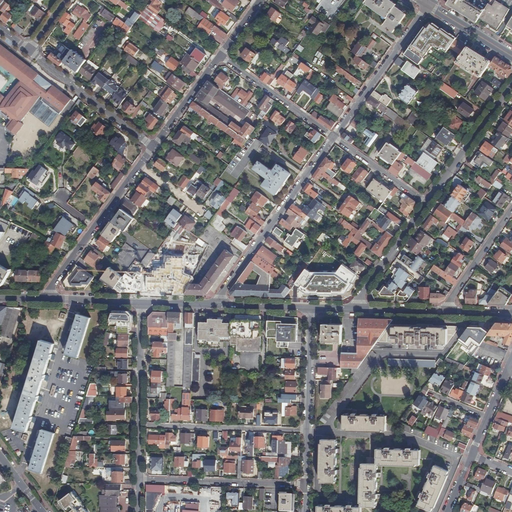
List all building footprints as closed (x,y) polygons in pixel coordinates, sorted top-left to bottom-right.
[(7,0),(5,0),(0,7),(0,8),(1,9),(0,9),(0,11),(4,14),(11,5),(6,2),(7,0)] [(158,0),(151,0),(152,0),(153,1),(151,4),(152,4),(150,7),(158,14),(161,10),(159,8),(161,7),(158,5),(160,2),(158,0)] [(216,0),(207,0),(207,1),(217,8),(222,12),(225,8),(222,6),(221,5),(222,4),(216,0)] [(238,8),(227,0),(223,5),(233,12),(235,9),(236,10),(237,9),(238,8)] [(237,0),(226,0),(227,0),(238,8),(239,8),(238,6),(240,2),(237,0)] [(386,19),(396,5),(393,3),(394,2),(390,0),(367,0),(365,3),(386,19)] [(449,0),(447,4),(457,10),(476,23),(479,18),(484,10),(483,9),(482,10),(465,0),(449,0)] [(484,10),(479,18),(497,29),(509,9),(496,0),(492,6),(488,3),(484,10)] [(396,5),(386,19),(388,20),(384,26),(389,30),(388,31),(390,32),(391,31),(393,33),(410,9),(399,2),(397,4),(396,5)] [(121,6),(120,8),(125,12),(129,6),(124,3),(121,6)] [(47,15),(33,4),(28,11),(42,21),(47,15)] [(4,14),(0,19),(6,24),(12,15),(8,12),(9,10),(10,10),(13,7),(11,5),(4,14)] [(85,22),(87,23),(92,16),(88,14),(89,13),(83,8),(82,10),(78,6),(74,12),(82,18),(85,20),(83,22),(84,22),(85,22)] [(147,7),(141,15),(139,18),(158,32),(166,21),(147,7)] [(281,14),(271,7),(269,10),(270,11),(267,16),(275,22),(281,14)] [(116,16),(106,9),(102,15),(111,22),(116,16)] [(128,20),(126,24),(132,28),(132,27),(139,18),(141,15),(137,12),(130,21),(128,20)] [(223,13),(222,12),(217,19),(219,22),(218,24),(222,27),(223,24),(225,26),(231,18),(226,15),(223,13)] [(226,15),(231,18),(237,23),(239,20),(231,14),(230,14),(228,12),(226,15)] [(65,31),(70,34),(76,25),(69,20),(72,16),(67,13),(61,21),(68,26),(67,28),(65,31)] [(200,15),(199,17),(201,19),(202,18),(204,20),(198,29),(209,37),(213,31),(225,39),(228,35),(209,21),(200,15)] [(265,20),(258,15),(256,18),(262,23),(265,20)] [(299,27),(285,17),(280,25),(294,34),(299,27)] [(325,31),(330,25),(325,21),(323,23),(313,17),(310,21),(314,24),(310,29),(318,35),(322,29),(325,31)] [(126,24),(118,18),(113,24),(127,34),(132,28),(126,24)] [(450,48),(456,40),(458,36),(433,21),(429,27),(426,25),(405,55),(420,65),(434,46),(439,50),(440,48),(447,52),(450,48)] [(74,36),(79,40),(90,26),(87,23),(85,22),(84,22),(74,36)] [(23,30),(17,26),(14,29),(20,34),(23,30)] [(347,33),(345,32),(344,31),(337,42),(340,44),(347,33)] [(118,47),(124,38),(123,37),(122,37),(116,45),(118,47)] [(218,48),(220,45),(209,37),(207,40),(218,48)] [(286,47),(290,42),(282,37),(280,41),(279,40),(278,40),(277,41),(274,38),(271,42),(276,46),(277,46),(278,47),(278,48),(279,49),(280,50),(281,49),(286,53),(289,49),(286,47)] [(126,40),(124,38),(118,47),(120,48),(126,40)] [(461,56),(467,48),(456,40),(450,48),(461,56)] [(368,48),(365,46),(360,42),(352,53),(356,55),(361,59),(368,48)] [(139,49),(131,43),(128,46),(127,45),(125,49),(126,49),(126,50),(134,56),(139,49)] [(0,112),(11,120),(10,121),(5,127),(16,135),(21,129),(24,125),(18,121),(27,110),(37,97),(39,94),(39,95),(49,102),(48,103),(47,105),(59,115),(61,113),(71,100),(61,92),(60,92),(56,90),(52,89),(48,86),(47,85),(44,84),(42,81),(39,79),(38,78),(37,77),(33,72),(31,69),(28,66),(27,66),(26,64),(24,63),(23,63),(21,61),(21,62),(19,61),(20,60),(19,59),(17,58),(15,57),(13,56),(12,55),(12,54),(11,53),(10,52),(8,51),(6,50),(4,50),(5,49),(5,48),(3,47),(1,45),(0,44),(0,63),(3,65),(15,75),(21,79),(6,98),(0,94),(0,112)] [(72,51),(64,46),(56,56),(64,62),(72,51)] [(242,55),(252,62),(257,55),(247,48),(242,55)] [(489,66),(491,63),(467,48),(461,56),(456,62),(481,78),(481,77),(489,66)] [(192,57),(201,63),(207,55),(199,49),(195,56),(193,55),(192,57)] [(73,50),(72,51),(64,62),(75,70),(84,58),(73,50)] [(173,57),(165,51),(164,53),(167,56),(168,56),(171,58),(166,65),(175,71),(180,64),(172,58),(173,57)] [(321,60),(324,55),(319,51),(315,56),(321,60)] [(257,55),(252,62),(256,65),(263,54),(259,52),(257,55)] [(64,62),(56,56),(52,53),(49,57),(61,66),(64,62)] [(138,65),(140,63),(129,55),(128,58),(138,65)] [(194,72),(201,63),(192,57),(189,55),(183,64),(193,71),(194,72)] [(292,55),(288,61),(292,63),(293,62),(300,67),(303,63),(298,59),(292,55)] [(366,70),(370,65),(361,59),(356,55),(355,57),(356,58),(354,61),(366,70)] [(505,63),(495,57),(491,63),(489,66),(497,71),(496,72),(497,73),(498,72),(500,73),(499,74),(500,75),(501,74),(508,78),(511,72),(511,69),(511,67),(505,63)] [(84,58),(75,70),(78,73),(87,60),(84,58)] [(407,63),(399,58),(395,63),(403,69),(402,70),(415,79),(421,71),(408,61),(407,63)] [(86,63),(97,71),(99,68),(89,60),(86,63)] [(161,73),(165,68),(161,65),(157,62),(155,61),(151,66),(161,73)] [(86,63),(80,72),(90,79),(97,71),(86,63)] [(303,63),(300,67),(294,74),(298,77),(301,72),(302,72),(304,70),(307,72),(308,71),(310,72),(312,69),(303,63)] [(359,83),(360,82),(356,79),(346,71),(337,65),(336,66),(338,67),(336,70),(356,84),(358,82),(359,83)] [(346,71),(356,79),(358,76),(348,68),(346,71)] [(61,92),(49,82),(31,69),(33,72),(37,77),(38,78),(39,79),(42,81),(44,84),(47,85),(48,86),(52,89),(56,90),(60,92),(61,92)] [(261,74),(258,77),(263,81),(270,86),(272,83),(281,71),(278,69),(271,78),(272,77),(265,73),(263,76),(262,75),(261,74)] [(313,70),(305,80),(308,82),(315,72),(313,70)] [(441,74),(435,70),(434,71),(432,74),(437,79),(441,74)] [(99,73),(92,82),(96,86),(98,84),(100,85),(104,88),(110,81),(99,73)] [(217,87),(221,90),(229,79),(222,73),(216,81),(219,84),(217,87)] [(180,90),(185,83),(174,74),(168,82),(180,90)] [(278,82),(285,87),(290,80),(283,75),(282,77),(279,80),(278,82)] [(139,82),(139,81),(135,78),(126,90),(130,93),(136,86),(139,82)] [(112,79),(110,81),(104,88),(108,91),(110,92),(111,93),(114,96),(121,87),(116,84),(117,83),(116,82),(116,81),(114,79),(112,79)] [(290,80),(285,87),(292,92),(297,85),(295,83),(296,82),(295,81),(294,82),(290,80)] [(305,80),(298,91),(301,93),(304,88),(306,88),(309,90),(307,92),(310,94),(310,93),(313,95),(312,96),(315,99),(319,93),(314,89),(316,87),(308,82),(305,80)] [(500,88),(503,85),(494,80),(492,83),(500,88)] [(239,133),(248,140),(251,135),(263,120),(244,107),(231,97),(221,90),(217,87),(210,81),(203,91),(195,102),(204,108),(212,114),(221,121),(230,127),(239,133)] [(486,100),(493,89),(483,82),(475,92),(486,100)] [(454,99),(458,93),(444,83),(440,89),(454,99)] [(409,105),(419,91),(408,84),(399,97),(409,105)] [(163,91),(174,100),(177,96),(174,93),(175,92),(167,86),(163,91)] [(231,97),(244,107),(254,94),(250,91),(248,94),(242,90),(241,91),(238,88),(231,97)] [(171,104),(174,100),(163,91),(159,96),(167,102),(168,101),(171,104)] [(382,97),(374,91),(371,96),(387,107),(392,100),(388,97),(388,96),(386,95),(385,95),(384,96),(383,95),(382,97)] [(118,103),(114,108),(117,110),(121,105),(120,104),(127,96),(123,93),(121,95),(118,93),(115,96),(116,97),(114,100),(118,103)] [(315,99),(314,100),(319,103),(324,96),(319,93),(315,99)] [(37,97),(27,110),(49,128),(59,115),(47,105),(48,103),(49,102),(39,95),(39,94),(37,97)] [(335,95),(331,101),(332,102),(345,111),(348,107),(341,102),(342,100),(335,95)] [(267,113),(273,106),(268,103),(271,99),(269,97),(267,96),(259,107),(267,113)] [(387,107),(371,96),(367,101),(377,109),(378,108),(386,113),(389,109),(387,107)] [(161,116),(169,105),(163,100),(154,111),(161,116)] [(123,109),(131,114),(136,108),(129,102),(128,102),(127,101),(122,107),(123,108),(123,109)] [(204,108),(195,102),(190,109),(193,111),(195,109),(200,113),(204,108)] [(327,108),(340,118),(341,116),(345,111),(332,102),(327,108)] [(468,107),(468,106),(464,103),(458,111),(469,118),(474,111),(468,107)] [(134,118),(143,107),(140,105),(131,116),(134,118)] [(212,114),(204,108),(200,113),(203,115),(209,119),(212,114)] [(389,109),(386,113),(385,114),(393,120),(394,121),(398,116),(389,109)] [(87,119),(77,111),(72,118),(81,126),(82,126),(87,119)] [(282,126),(286,120),(280,115),(280,114),(277,111),(271,118),(282,126)] [(314,111),(312,115),(332,129),(334,126),(336,123),(332,120),(330,123),(329,122),(329,121),(328,120),(328,121),(314,111)] [(383,118),(383,117),(377,112),(374,117),(380,121),(383,118)] [(412,125),(419,116),(414,112),(407,121),(412,125)] [(154,127),(159,121),(148,113),(145,117),(147,119),(148,121),(150,123),(147,125),(150,127),(150,128),(151,129),(153,129),(154,128),(154,127)] [(221,121),(212,114),(209,119),(207,122),(211,125),(213,122),(218,126),(221,121)] [(393,120),(385,114),(383,117),(383,118),(391,124),(393,120)] [(412,126),(398,116),(394,121),(408,131),(412,126)] [(449,126),(457,132),(464,122),(455,116),(449,126)] [(511,125),(505,120),(499,116),(496,120),(503,125),(498,131),(499,131),(507,137),(511,131),(511,125)] [(364,125),(355,118),(350,125),(359,131),(364,125)] [(270,144),(280,130),(279,129),(268,121),(267,120),(264,124),(269,128),(262,138),(270,144)] [(227,132),(230,127),(221,121),(218,126),(227,132)] [(294,135),(298,129),(299,128),(294,125),(295,124),(291,121),(286,129),(294,135)] [(302,131),(307,125),(303,122),(299,128),(298,129),(302,131)] [(100,123),(97,126),(96,128),(94,126),(91,130),(101,137),(108,129),(100,123)] [(189,129),(185,126),(182,131),(192,139),(194,140),(198,136),(198,135),(189,129)] [(236,138),(239,133),(230,127),(227,132),(236,138)] [(316,143),(322,135),(312,127),(306,136),(316,143)] [(369,136),(373,132),(368,128),(364,133),(369,136)] [(79,130),(74,136),(78,139),(83,132),(79,130)] [(446,146),(453,136),(445,130),(438,140),(446,146)] [(182,131),(181,131),(174,140),(180,145),(183,141),(188,144),(192,139),(182,131)] [(507,137),(499,131),(495,136),(496,137),(497,138),(496,140),(495,139),(492,143),(501,150),(506,144),(510,139),(507,137)] [(56,143),(63,149),(66,146),(71,150),(76,143),(70,139),(71,138),(64,133),(63,134),(59,132),(55,138),(58,140),(56,143)] [(374,133),(373,132),(369,136),(365,143),(371,147),(379,136),(374,133)] [(242,148),(248,140),(239,133),(236,138),(233,141),(242,148)] [(353,139),(344,133),(342,137),(352,144),(355,139),(354,138),(353,139)] [(119,151),(125,143),(123,142),(124,141),(120,138),(120,140),(116,137),(110,144),(119,151)] [(260,141),(268,147),(270,144),(262,138),(260,141)] [(437,158),(444,148),(433,141),(426,151),(437,158)] [(493,158),(496,153),(492,150),(494,147),(487,142),(481,150),(493,158)] [(379,155),(393,165),(402,153),(388,143),(379,155)] [(314,154),(319,147),(316,145),(314,146),(312,149),(310,148),(309,150),(310,151),(314,154)] [(310,151),(309,150),(303,146),(294,159),(301,164),(310,151)] [(167,159),(178,167),(185,157),(174,150),(167,159)] [(192,153),(189,157),(200,164),(202,161),(192,153)] [(393,165),(389,171),(397,176),(404,167),(398,162),(400,159),(402,161),(405,156),(408,158),(407,161),(413,166),(411,168),(428,180),(433,174),(430,172),(418,164),(402,153),(393,165)] [(494,161),(482,153),(479,157),(477,156),(471,163),(485,174),(494,161)] [(418,164),(430,172),(437,162),(426,154),(418,164)] [(126,160),(119,155),(112,165),(119,170),(126,160)] [(169,164),(161,158),(156,165),(164,171),(169,164)] [(333,162),(327,158),(319,168),(326,173),(328,169),(330,171),(334,164),(332,163),(333,162)] [(351,173),(357,165),(349,159),(347,161),(342,167),(351,173)] [(276,194),(291,174),(278,165),(273,172),(260,162),(255,169),(268,179),(264,186),(276,194)] [(35,171),(34,170),(28,178),(40,186),(43,183),(41,181),(46,174),(48,175),(50,172),(40,164),(35,171)] [(95,167),(87,176),(93,180),(100,171),(95,167)] [(360,185),(369,173),(360,167),(353,176),(354,177),(352,179),(360,185)] [(0,168),(0,169),(5,170),(5,172),(8,172),(13,172),(13,177),(21,177),(21,176),(24,176),(29,169),(11,169),(0,168)] [(338,186),(340,183),(334,178),(326,173),(319,168),(316,172),(315,174),(320,178),(322,175),(338,186)] [(491,182),(493,183),(502,170),(499,168),(491,179),(493,180),(491,182)] [(511,180),(511,174),(504,170),(503,172),(511,178),(511,180),(511,181),(511,180)] [(111,187),(115,189),(125,175),(122,172),(111,187)] [(177,186),(184,191),(191,180),(185,175),(177,186)] [(463,181),(456,176),(453,180),(460,185),(463,181)] [(493,185),(480,176),(477,179),(482,183),(480,185),(483,187),(485,185),(490,189),(493,185)] [(147,178),(142,184),(152,191),(155,193),(159,187),(147,178)] [(385,202),(390,195),(392,191),(375,179),(368,189),(385,202)] [(460,185),(453,180),(450,184),(458,189),(453,196),(461,202),(464,204),(471,193),(460,185)] [(496,180),(493,185),(498,189),(501,184),(496,180)] [(191,195),(194,197),(197,194),(203,185),(198,181),(195,184),(194,183),(188,191),(191,193),(191,195)] [(100,198),(106,202),(109,197),(112,193),(106,189),(108,186),(108,185),(105,182),(102,186),(97,182),(93,188),(97,192),(95,195),(99,199),(100,198)] [(313,186),(309,183),(306,186),(304,190),(316,199),(328,207),(329,208),(330,206),(317,197),(319,195),(311,189),(313,186)] [(344,191),(347,188),(343,185),(340,183),(338,186),(344,191)] [(152,191),(142,184),(138,190),(139,191),(147,197),(148,197),(152,191)] [(204,185),(197,194),(204,199),(211,190),(204,185)] [(26,187),(23,190),(26,191),(31,194),(30,195),(33,197),(36,194),(26,187)] [(393,197),(398,190),(395,187),(392,191),(390,195),(393,197)] [(227,199),(231,202),(232,203),(240,192),(235,188),(234,189),(228,199),(227,199)] [(8,199),(13,192),(6,189),(4,197),(8,199)] [(39,208),(42,203),(33,197),(30,195),(31,194),(26,191),(23,190),(19,196),(21,197),(19,200),(24,203),(26,201),(30,204),(28,206),(33,209),(36,205),(39,208)] [(485,197),(487,193),(484,190),(479,198),(482,200),(485,197)] [(139,191),(132,201),(140,207),(147,197),(139,191)] [(509,196),(501,191),(493,203),(501,208),(509,196)] [(262,208),(268,199),(258,192),(252,200),(262,208)] [(217,193),(215,196),(210,202),(212,203),(211,204),(212,205),(218,209),(219,207),(220,208),(221,206),(221,205),(222,206),(225,202),(222,199),(224,197),(219,194),(217,193)] [(407,196),(404,194),(402,197),(403,198),(401,202),(403,204),(401,207),(405,210),(403,213),(408,217),(416,206),(415,202),(407,196)] [(173,206),(177,200),(172,196),(167,202),(173,206)] [(350,196),(345,203),(354,210),(355,210),(360,203),(350,196)] [(461,202),(453,196),(449,201),(447,200),(445,203),(447,204),(445,206),(454,212),(461,202)] [(14,207),(19,200),(15,197),(10,204),(14,207)] [(221,208),(225,211),(231,202),(227,199),(225,202),(222,206),(221,208)] [(328,207),(316,199),(310,207),(318,213),(321,209),(324,212),(328,207)] [(130,213),(132,210),(133,209),(134,210),(135,208),(134,207),(135,206),(127,201),(122,208),(130,213)] [(494,213),(497,209),(487,202),(479,213),(488,219),(493,213),(494,213)] [(254,219),(263,226),(265,222),(261,219),(260,218),(258,215),(259,213),(261,210),(262,209),(254,203),(247,212),(255,218),(254,219)] [(296,204),(294,203),(290,208),(304,218),(307,214),(295,205),(296,204)] [(354,210),(345,203),(340,210),(349,217),(354,210)] [(373,211),(375,208),(370,204),(370,205),(367,203),(365,205),(368,207),(367,208),(373,211)] [(401,226),(404,223),(387,211),(388,208),(383,204),(378,210),(379,211),(401,226)] [(454,212),(445,206),(442,204),(434,215),(441,220),(446,223),(450,217),(454,212)] [(310,207),(308,206),(305,209),(306,211),(310,214),(309,215),(314,219),(318,213),(310,207)] [(216,215),(212,221),(209,224),(226,236),(231,230),(226,227),(227,226),(222,222),(224,218),(222,217),(226,212),(225,211),(221,208),(216,215)] [(304,218),(290,208),(287,213),(291,215),(290,217),(293,220),(290,224),(296,228),(297,228),(297,227),(304,218)] [(373,220),(379,211),(378,210),(375,208),(373,211),(368,218),(372,221),(373,221),(374,220),(373,220)] [(135,218),(122,209),(113,222),(123,229),(125,231),(135,218)] [(474,211),(471,209),(463,219),(466,222),(473,213),(474,211)] [(168,217),(172,220),(173,221),(174,222),(180,215),(173,210),(168,217)] [(211,212),(209,210),(205,216),(212,221),(216,215),(211,212)] [(463,219),(454,212),(450,217),(461,224),(456,231),(458,233),(460,230),(463,226),(466,222),(463,219)] [(473,213),(466,222),(463,226),(468,230),(478,216),(473,213)] [(196,223),(184,214),(183,214),(177,222),(178,223),(190,232),(196,223)] [(12,222),(0,216),(0,232),(6,232),(12,222)] [(424,228),(423,229),(427,231),(434,222),(436,224),(439,221),(432,216),(423,227),(424,228)] [(388,245),(394,237),(392,235),(387,232),(379,244),(377,243),(374,248),(372,247),(373,246),(361,237),(370,223),(372,221),(368,218),(367,219),(361,228),(359,230),(354,237),(367,246),(366,247),(367,247),(379,256),(388,245)] [(290,224),(283,219),(280,223),(291,231),(293,228),(295,229),(296,228),(290,224)] [(247,227),(256,234),(260,230),(262,227),(252,220),(247,227)] [(352,225),(345,220),(341,224),(347,228),(353,231),(349,236),(348,236),(346,238),(347,238),(343,244),(347,247),(352,240),(354,237),(359,230),(355,227),(352,225)] [(123,229),(113,222),(111,225),(120,232),(123,229)] [(386,231),(382,228),(376,224),(375,223),(373,226),(384,233),(386,231)] [(111,225),(103,235),(113,242),(118,236),(119,236),(121,233),(120,232),(111,225)] [(458,233),(456,231),(449,226),(444,234),(450,238),(452,235),(453,236),(451,240),(452,241),(458,233)] [(235,242),(245,250),(248,247),(241,242),(244,238),(245,239),(247,237),(245,237),(248,233),(240,227),(233,236),(237,239),(235,242)] [(292,238),(277,227),(273,232),(286,241),(286,240),(289,242),(292,238)] [(308,235),(297,227),(297,228),(297,229),(307,236),(308,235)] [(176,235),(171,241),(180,247),(188,236),(177,229),(174,234),(176,235)] [(308,237),(307,236),(297,229),(294,233),(305,241),(308,237)] [(328,238),(329,237),(321,231),(316,238),(319,240),(317,243),(322,247),(328,238)] [(431,237),(422,231),(415,240),(424,246),(425,247),(431,237)] [(36,234),(34,233),(28,242),(30,244),(33,238),(36,240),(39,236),(36,234)] [(68,237),(59,233),(54,241),(49,238),(47,241),(56,246),(60,249),(68,237)] [(100,249),(104,251),(108,246),(110,242),(103,236),(97,244),(102,247),(100,249)] [(285,247),(270,237),(266,241),(282,252),(285,247)] [(354,237),(352,240),(360,246),(355,253),(360,257),(367,247),(366,247),(367,246),(354,237)] [(415,240),(411,237),(408,241),(407,243),(412,247),(410,250),(417,255),(424,246),(415,240)] [(462,247),(468,252),(470,249),(472,249),(474,246),(472,244),(474,242),(468,238),(462,247)] [(507,238),(504,243),(501,247),(511,253),(511,252),(511,241),(510,240),(507,238)] [(56,246),(47,241),(45,239),(40,248),(51,254),(56,246)] [(198,239),(195,244),(207,249),(209,244),(198,239)] [(121,249),(133,256),(136,250),(125,243),(121,249)] [(278,256),(263,246),(259,252),(257,255),(271,265),(273,262),(278,256)] [(105,256),(96,249),(94,252),(92,251),(85,261),(95,269),(96,268),(99,264),(96,261),(99,257),(102,259),(105,256)] [(156,254),(151,250),(141,263),(147,267),(156,254)] [(191,284),(186,294),(198,295),(206,295),(208,294),(225,270),(235,256),(227,250),(202,285),(192,285),(191,284)] [(494,257),(502,263),(508,256),(501,251),(500,250),(494,257)] [(461,261),(464,256),(460,253),(456,258),(455,257),(453,261),(461,267),(464,263),(461,261)] [(271,265),(257,255),(252,261),(264,270),(276,279),(278,275),(273,271),(275,268),(274,267),(276,264),(273,262),(271,265)] [(176,267),(186,275),(194,266),(184,258),(176,267)] [(417,258),(411,266),(416,270),(417,268),(421,270),(424,265),(421,263),(419,261),(420,260),(417,258)] [(131,266),(135,268),(140,262),(136,259),(131,266)] [(365,269),(365,267),(356,260),(353,264),(352,263),(349,268),(358,275),(361,272),(360,271),(360,270),(362,271),(363,271),(364,270),(365,269)] [(493,273),(498,266),(492,260),(486,268),(493,273)] [(264,270),(252,261),(230,292),(232,296),(243,296),(251,296),(252,285),(244,284),(244,283),(254,270),(261,275),(262,275),(264,274),(264,270)] [(460,267),(453,262),(447,271),(454,276),(460,267)] [(311,272),(306,269),(295,283),(300,286),(299,288),(306,294),(346,294),(353,285),(351,283),(358,275),(349,268),(343,263),(336,272),(311,272)] [(299,266),(297,269),(298,271),(302,274),(304,272),(306,269),(309,265),(306,263),(302,268),(299,266)] [(94,278),(76,264),(62,283),(65,290),(84,291),(94,278)] [(0,283),(3,285),(6,280),(12,270),(11,269),(10,271),(0,265),(0,283)] [(435,265),(434,266),(432,269),(433,270),(454,285),(457,280),(435,265)] [(111,267),(110,267),(105,274),(104,275),(102,278),(116,288),(123,277),(111,268),(111,267)] [(379,291),(375,288),(372,292),(376,300),(396,301),(396,295),(398,292),(396,291),(400,287),(403,289),(398,296),(398,301),(408,302),(420,285),(413,279),(414,278),(400,267),(398,270),(396,268),(393,272),(395,274),(392,277),(393,278),(394,279),(393,281),(391,279),(386,286),(384,284),(379,291)] [(163,269),(160,273),(156,270),(149,281),(162,289),(169,279),(166,277),(169,273),(163,269)] [(29,281),(29,271),(17,270),(17,281),(29,281)] [(276,279),(264,270),(264,274),(262,275),(260,282),(262,286),(264,286),(264,288),(258,287),(256,292),(256,297),(270,297),(285,298),(289,292),(291,290),(287,287),(276,279)] [(41,271),(29,271),(29,281),(41,281),(41,271)] [(302,274),(298,271),(287,287),(291,290),(295,283),(298,280),(301,276),(302,274)] [(131,272),(123,280),(131,287),(138,279),(131,272)] [(435,279),(431,276),(429,278),(435,282),(434,283),(440,287),(443,284),(436,280),(435,280),(435,279)] [(511,296),(511,293),(502,286),(498,292),(489,304),(499,305),(507,305),(510,300),(511,296)] [(421,298),(430,298),(430,288),(420,288),(420,292),(421,292),(421,298)] [(477,297),(477,304),(483,304),(489,304),(498,292),(491,288),(487,295),(486,295),(485,296),(486,296),(484,299),(481,299),(481,297),(477,297)] [(431,294),(431,302),(435,302),(439,303),(444,299),(449,292),(446,290),(443,294),(442,294),(431,294)] [(467,293),(467,304),(470,304),(477,304),(477,297),(478,293),(475,293),(475,292),(472,292),(472,293),(467,293)] [(0,335),(11,338),(21,307),(15,307),(8,307),(0,332),(0,335)] [(129,311),(112,310),(109,324),(118,324),(118,333),(129,333),(129,330),(133,330),(133,315),(129,311)] [(149,317),(148,335),(152,335),(159,335),(165,336),(168,336),(169,312),(162,312),(153,312),(149,317)] [(181,313),(169,312),(168,336),(168,338),(168,347),(167,358),(167,360),(167,365),(167,382),(167,387),(174,387),(176,343),(177,333),(173,333),(174,323),(177,323),(177,328),(181,328),(181,313)] [(194,313),(186,313),(184,387),(185,387),(192,387),(192,381),(193,352),(194,313)] [(209,318),(215,318),(215,314),(210,314),(209,315),(207,315),(206,314),(200,313),(200,322),(209,322),(209,318)] [(70,342),(69,345),(66,354),(79,358),(91,318),(79,314),(76,322),(75,326),(70,342)] [(224,323),(232,323),(232,320),(232,314),(228,314),(226,315),(225,316),(223,314),(219,314),(219,318),(224,318),(224,323)] [(241,351),(261,351),(262,317),(261,316),(254,316),(253,317),(249,317),(249,315),(245,315),(244,316),(241,316),(240,315),(237,315),(235,316),(235,320),(232,320),(232,323),(231,337),(231,342),(231,344),(237,344),(237,351),(241,351)] [(289,342),(298,342),(298,331),(299,318),(274,316),(274,321),(268,321),(268,337),(277,337),(277,348),(289,348),(289,342)] [(199,340),(220,341),(225,341),(225,337),(231,337),(232,323),(224,323),(224,318),(219,318),(215,318),(209,318),(209,322),(200,322),(199,340)] [(391,324),(394,320),(377,319),(360,319),(358,354),(357,354),(342,353),(341,368),(353,369),(358,369),(372,349),(378,341),(391,324)] [(511,323),(502,323),(497,323),(490,333),(488,335),(506,336),(506,337),(507,338),(503,347),(509,349),(511,341),(511,323)] [(323,342),(342,343),(343,325),(324,324),(323,342)] [(418,325),(391,324),(378,341),(402,342),(402,349),(406,349),(406,343),(418,343),(418,349),(422,349),(422,343),(434,343),(434,350),(438,350),(438,344),(447,344),(458,329),(457,327),(433,326),(433,325),(425,324),(418,324),(418,325)] [(488,335),(490,333),(482,327),(467,327),(457,342),(467,349),(472,343),(479,347),(485,340),(488,335)] [(108,332),(107,332),(102,346),(107,347),(111,333),(108,332)] [(118,346),(129,346),(129,335),(120,335),(120,344),(118,344),(118,346)] [(31,421),(32,417),(37,400),(39,396),(43,380),(45,375),(50,359),(51,354),(54,344),(42,340),(15,427),(28,431),(31,421)] [(498,345),(485,340),(480,347),(505,357),(508,350),(506,350),(506,351),(497,348),(498,345)] [(377,354),(372,349),(358,369),(354,374),(349,381),(320,420),(325,424),(377,354)] [(261,351),(241,351),(240,367),(246,367),(246,373),(260,374),(261,351)] [(195,358),(195,355),(195,353),(195,352),(193,352),(192,381),(199,382),(200,358),(195,358)] [(463,354),(459,359),(466,363),(469,358),(463,354)] [(437,364),(441,359),(441,358),(389,357),(389,363),(436,365),(437,364)] [(128,369),(128,359),(119,359),(119,369),(128,369)] [(294,368),(296,368),(296,359),(287,359),(287,364),(282,364),(282,368),(284,368),(294,368)] [(480,364),(477,371),(490,376),(491,372),(490,371),(491,369),(480,364)] [(331,380),(336,381),(337,372),(335,372),(335,368),(318,367),(318,374),(330,374),(330,380),(331,380)] [(287,379),(296,380),(296,372),(294,371),(294,368),(284,368),(284,375),(287,375),(287,379)] [(477,371),(474,370),(473,372),(476,373),(473,380),(481,383),(485,375),(477,372),(477,371)] [(164,371),(153,371),(153,382),(162,382),(162,373),(164,373),(164,371)] [(126,374),(126,372),(111,372),(111,377),(120,377),(120,383),(128,383),(128,374),(126,374)] [(441,385),(446,376),(441,373),(440,375),(436,372),(430,380),(435,384),(436,382),(441,385)] [(330,380),(322,380),(322,384),(321,398),(331,398),(331,385),(331,380),(330,380)] [(449,395),(455,384),(454,383),(453,384),(446,381),(441,390),(449,395)] [(469,382),(466,381),(462,389),(460,388),(459,390),(456,389),(456,391),(453,390),(450,395),(461,399),(464,391),(469,382)] [(286,392),(296,392),(297,382),(294,382),(292,382),(287,382),(286,392)] [(477,394),(481,386),(472,382),(468,390),(466,390),(465,392),(474,395),(475,396),(476,394),(477,394)] [(118,387),(118,397),(127,397),(127,387),(118,387)] [(464,391),(461,399),(470,403),(474,395),(465,392),(464,391)] [(423,410),(429,401),(420,396),(415,404),(422,409),(421,410),(423,411),(423,410)] [(183,408),(182,420),(192,420),(192,415),(191,415),(191,414),(189,414),(190,400),(183,399),(183,408)] [(433,416),(438,407),(429,401),(423,410),(427,412),(433,416)] [(293,406),(293,403),(287,403),(287,404),(288,404),(288,408),(287,408),(287,415),(297,415),(297,406),(293,406)] [(448,413),(449,410),(440,406),(435,418),(441,421),(443,422),(444,419),(445,420),(447,417),(448,413)] [(173,419),(182,420),(183,408),(179,408),(179,410),(176,410),(176,414),(173,414),(173,419)] [(254,408),(251,408),(240,408),(240,411),(240,412),(240,417),(254,418),(254,409),(254,408)] [(197,413),(197,416),(197,420),(208,421),(208,410),(196,409),(196,413),(197,413)] [(128,420),(128,410),(113,410),(113,412),(110,412),(110,420),(119,420),(119,419),(124,419),(124,420),(128,420)] [(222,421),(222,417),(222,414),(223,414),(223,410),(212,410),(211,421),(222,421)] [(511,415),(497,410),(495,417),(496,417),(510,422),(511,422),(511,415)] [(152,416),(152,420),(161,420),(161,411),(152,411),(152,416)] [(266,412),(265,423),(278,423),(279,413),(273,412),(273,416),(271,416),(271,412),(266,412)] [(356,416),(353,416),(344,415),(344,424),(344,430),(386,431),(387,424),(387,416),(386,416),(378,416),(374,416),(356,416)] [(409,424),(413,426),(418,418),(414,416),(409,424)] [(447,417),(445,420),(443,425),(442,427),(446,429),(450,418),(449,418),(447,417)] [(476,429),(479,421),(471,417),(469,424),(465,422),(464,424),(465,425),(475,429),(476,429)] [(510,422),(496,417),(494,422),(495,422),(493,427),(495,428),(494,429),(497,430),(498,429),(504,431),(506,426),(508,427),(509,425),(509,424),(510,422)] [(436,433),(427,429),(425,433),(437,438),(442,427),(443,425),(440,424),(436,433)] [(472,434),(475,429),(465,425),(462,432),(462,433),(471,437),(472,434)] [(117,434),(117,426),(108,426),(108,428),(104,428),(104,431),(108,431),(108,434),(117,434)] [(442,436),(446,429),(442,427),(437,438),(439,439),(441,435),(442,436)] [(34,458),(33,461),(31,469),(43,473),(55,434),(43,430),(40,438),(39,442),(34,458)] [(455,434),(448,431),(445,438),(452,441),(455,434)] [(254,445),(254,447),(266,448),(266,441),(265,441),(265,437),(261,437),(261,432),(255,432),(255,437),(254,445)] [(173,433),(166,433),(166,436),(166,448),(170,448),(170,441),(172,441),(175,441),(177,441),(177,436),(173,436),(173,433)] [(195,434),(181,434),(181,443),(186,443),(186,445),(190,445),(191,445),(191,441),(195,441),(195,434)] [(160,448),(166,448),(166,436),(154,435),(154,436),(150,436),(150,444),(160,444),(160,448)] [(75,436),(70,450),(74,450),(76,450),(79,438),(84,438),(85,438),(86,438),(86,439),(91,439),(91,436),(87,436),(75,436)] [(246,445),(249,445),(254,445),(255,437),(250,436),(250,442),(248,442),(248,443),(246,443),(246,445)] [(209,447),(209,437),(199,437),(199,447),(202,447),(202,448),(203,448),(203,447),(209,447)] [(239,450),(242,451),(242,438),(238,438),(238,443),(231,442),(231,450),(237,450),(237,452),(239,452),(239,450)] [(278,452),(278,457),(280,457),(284,457),(284,454),(287,454),(287,445),(285,445),(285,443),(285,441),(284,441),(278,440),(278,452)] [(336,483),(336,475),(336,471),(337,453),(337,449),(337,440),(329,440),(322,440),(321,483),(336,483)] [(112,452),(123,452),(123,451),(126,451),(126,441),(112,441),(112,445),(112,452)] [(249,452),(249,456),(254,456),(254,447),(254,445),(249,445),(249,449),(246,449),(246,452),(249,452)] [(228,448),(218,447),(218,455),(227,455),(229,455),(229,448),(228,448)] [(378,458),(378,464),(420,465),(420,459),(421,450),(420,450),(411,450),(408,450),(390,450),(387,450),(378,449),(377,458),(378,458)] [(70,451),(65,467),(70,467),(73,459),(76,460),(77,455),(76,455),(76,451),(74,451),(70,451)] [(126,464),(126,455),(114,454),(114,461),(117,461),(117,464),(126,464)] [(193,454),(193,467),(201,467),(202,457),(206,458),(206,455),(195,454),(193,454)] [(239,458),(238,478),(241,478),(242,465),(242,460),(244,460),(244,459),(254,459),(254,460),(259,460),(259,456),(254,456),(249,456),(242,456),(239,456),(239,458)] [(259,456),(259,460),(259,462),(271,462),(271,464),(274,464),(274,462),(278,462),(278,466),(276,466),(275,478),(280,478),(280,476),(280,457),(278,457),(267,457),(259,456)] [(162,457),(152,457),(152,470),(161,471),(162,457)] [(176,457),(176,466),(185,467),(185,466),(189,466),(189,459),(187,459),(187,457),(185,457),(176,457)] [(290,464),(290,458),(284,457),(280,457),(280,476),(285,476),(286,464),(290,464)] [(254,461),(244,460),(244,464),(243,473),(254,473),(254,464),(254,461)] [(236,461),(227,461),(227,462),(225,462),(225,463),(225,472),(236,472),(236,461)] [(378,465),(378,464),(369,464),(363,464),(362,507),(368,507),(377,508),(377,507),(376,507),(376,498),(376,495),(377,477),(377,473),(377,465),(378,465)] [(424,494),(422,497),(419,505),(418,505),(426,509),(426,508),(432,511),(449,471),(443,469),(435,465),(432,474),(431,477),(424,494)] [(475,478),(480,480),(483,481),(482,482),(484,483),(485,482),(484,481),(488,472),(479,469),(475,478)] [(124,482),(124,472),(113,472),(114,482),(124,482)] [(486,477),(485,482),(484,483),(483,485),(482,488),(493,493),(497,482),(486,477)] [(120,511),(120,507),(119,507),(119,496),(122,496),(122,484),(107,484),(107,490),(103,490),(103,495),(100,495),(100,507),(101,507),(101,511),(120,511)] [(165,493),(165,486),(147,485),(146,511),(153,511),(154,510),(162,493),(165,493)] [(510,492),(498,487),(495,497),(498,498),(499,495),(500,493),(504,495),(508,496),(510,492)] [(473,501),(477,491),(472,489),(468,499),(470,500),(471,500),(473,501)] [(87,511),(86,509),(85,510),(83,507),(84,507),(81,503),(82,502),(78,497),(77,498),(72,492),(61,500),(63,503),(68,510),(69,511),(87,511)] [(239,510),(244,510),(244,500),(239,500),(240,493),(234,493),(234,494),(232,494),(232,493),(227,493),(227,500),(233,500),(232,506),(239,506),(239,510)] [(280,511),(293,511),(294,495),(280,495),(280,496),(281,496),(280,511)] [(253,498),(244,498),(244,500),(244,510),(253,510),(253,498)]
